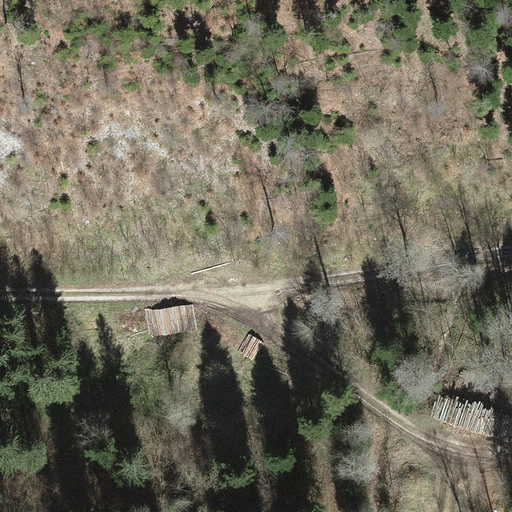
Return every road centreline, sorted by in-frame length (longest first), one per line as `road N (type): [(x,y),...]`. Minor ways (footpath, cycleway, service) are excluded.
road 1 (track): [(0,297),(232,297),(403,267),(511,262)]
road 2 (track): [(232,297),(375,404),(450,443),(511,448)]
